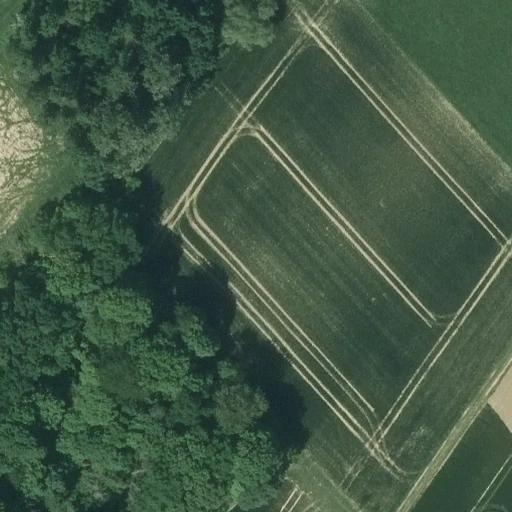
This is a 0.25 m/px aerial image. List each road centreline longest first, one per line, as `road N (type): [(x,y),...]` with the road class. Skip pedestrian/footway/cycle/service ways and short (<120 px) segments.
road 1 (track): [(225,45),(0,387)]
road 2 (track): [(399,511),(511,351)]
